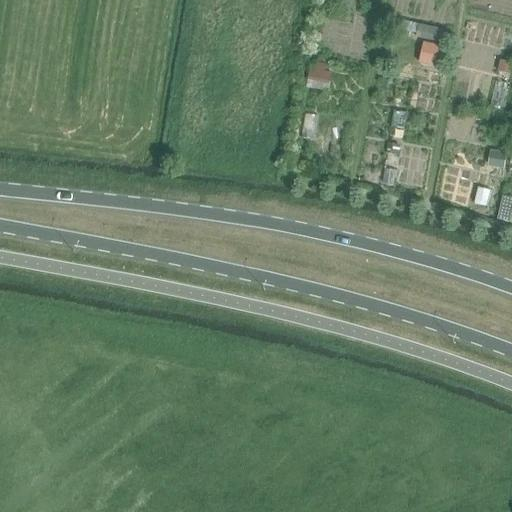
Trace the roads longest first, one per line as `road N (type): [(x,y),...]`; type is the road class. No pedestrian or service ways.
road 1 (secondary): [(0,229),(279,284),(511,352)]
road 2 (secondary): [(511,290),(283,228),(0,192)]
